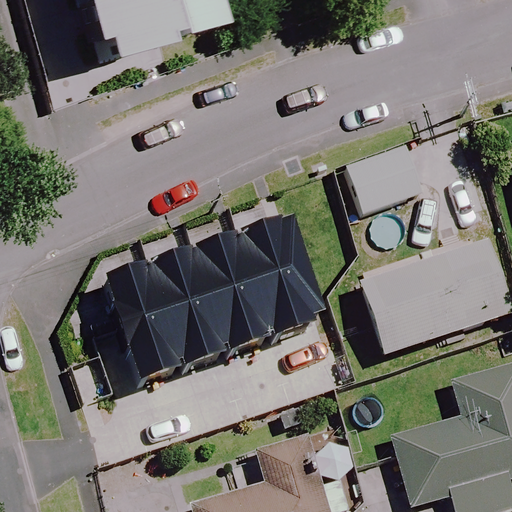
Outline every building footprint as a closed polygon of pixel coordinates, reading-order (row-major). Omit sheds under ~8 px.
[(413,204),(397,157),(338,178),(354,225),(413,204)] [(121,349),(159,428),(245,386),(332,261),(269,218),(207,307),(121,349)] [(463,287),(454,261),(353,294),(376,367),(507,325),(492,278),(463,287)] [(334,350),(274,371),(287,409),(347,388),(334,350)] [(511,485),(511,370),(443,389),(454,431),(384,450),(400,511),(422,511),(444,506),(445,511),(508,511),(502,489),(511,485)] [(306,498),(292,451),(251,463),(261,496),(205,511),(349,511),(343,487),(306,498)]
